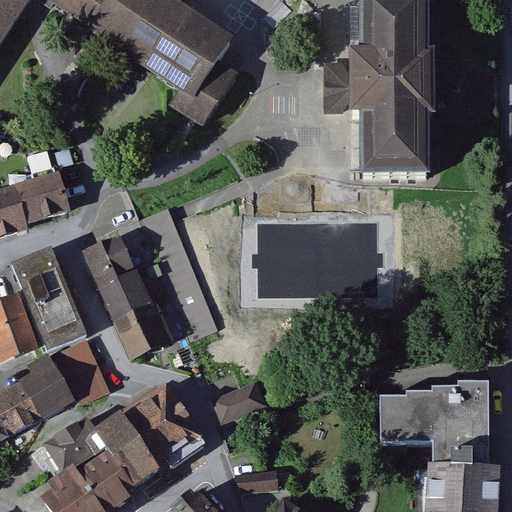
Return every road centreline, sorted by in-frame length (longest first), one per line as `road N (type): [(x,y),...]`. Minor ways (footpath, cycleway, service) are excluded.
road 1 (residential): [(98,187),(165,177),(264,117),(272,90),(253,53),(273,0)]
road 2 (unclassified): [(218,465),(189,393),(118,368),(64,236)]
